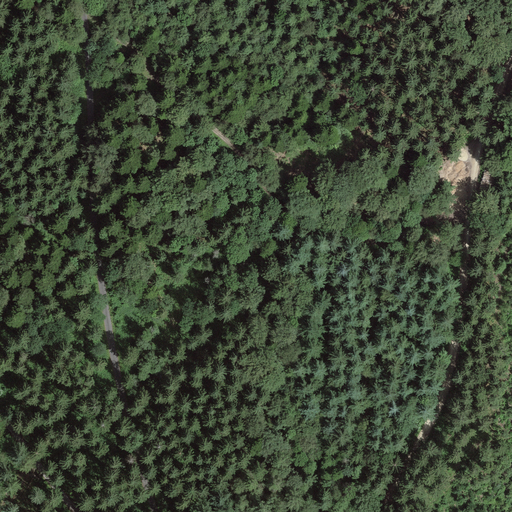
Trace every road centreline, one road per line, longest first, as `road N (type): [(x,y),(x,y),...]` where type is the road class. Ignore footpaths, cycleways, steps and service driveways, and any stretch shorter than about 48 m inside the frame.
road 1 (track): [(81,0),(107,317),(153,511)]
road 2 (track): [(84,14),(126,42),(168,91),(219,130),(284,209),(312,226),(376,241),(430,219),(475,216)]
road 3 (track): [(379,511),(447,375),(494,97),(511,58)]
road 4 (unclassified): [(0,412),(76,511)]
